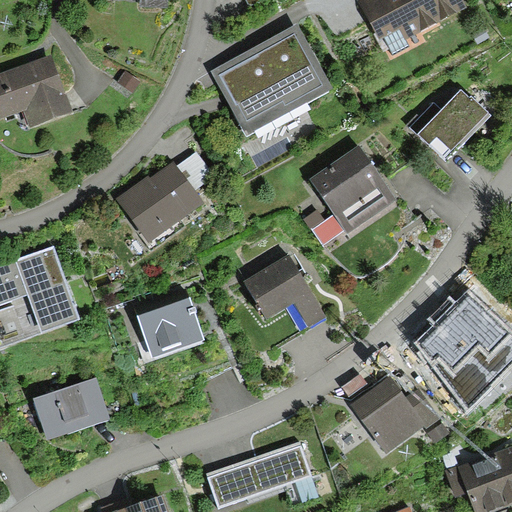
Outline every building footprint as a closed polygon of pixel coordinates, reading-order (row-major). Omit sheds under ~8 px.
[(140,0),(140,10),(168,11),(168,0),(140,0)] [(245,0),(251,10),(268,0),(245,0)] [(360,0),(357,1),(384,53),(387,52),(391,60),(426,42),(421,33),(467,10),(461,0),(360,0)] [(251,53),(211,74),(247,141),(333,95),(297,28),(251,53)] [(0,122),(0,123),(25,113),(66,97),(49,57),(32,64),(0,76),(0,122)] [(141,83),(125,73),(118,83),(134,94),(141,83)] [(461,94),(418,140),(447,166),(491,119),(471,101),(470,102),(461,94)] [(73,114),(66,97),(25,113),(32,130),(73,114)] [(397,202),(359,148),(310,182),(348,236),(397,202)] [(197,154),(177,169),(196,195),(216,180),(197,154)] [(130,191),(116,201),(149,247),(205,207),(196,195),(177,169),(174,164),(151,181),(148,178),(130,191)] [(22,261),(0,268),(0,349),(41,335),(42,337),(81,324),(55,249),(22,261)] [(290,258),(245,284),(267,323),(295,307),(309,331),(327,320),(290,258)] [(186,290),(133,309),(152,363),(205,345),(192,308),(186,290)] [(474,311),(429,342),(461,389),(506,358),(474,311)] [(391,380),(351,408),(386,457),(426,428),(406,400),(391,380)] [(97,382),(34,403),(47,441),(110,421),(97,382)] [(419,391),(406,400),(426,428),(430,434),(443,424),(419,391)] [(451,434),(443,424),(430,434),(428,435),(436,446),(451,434)] [(206,476),(207,480),(302,447),(300,443),(206,476)] [(302,447),(207,480),(218,511),(222,511),(296,487),(312,481),(313,481),(302,447)] [(504,511),(511,509),(511,449),(483,460),(458,470),(457,467),(445,472),(456,501),(467,496),(473,511),(504,511)] [(319,501),(312,481),(296,487),(303,507),(319,501)] [(125,511),(124,511),(167,511),(163,498),(125,511)]
